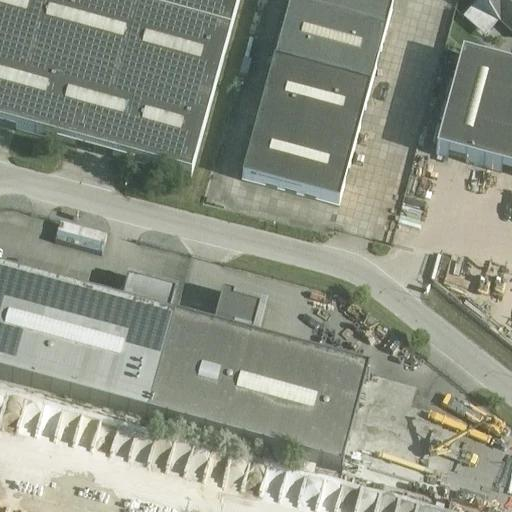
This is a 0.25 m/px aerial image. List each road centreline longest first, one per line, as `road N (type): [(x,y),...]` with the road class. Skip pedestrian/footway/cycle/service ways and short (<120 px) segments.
road 1 (unclassified): [(511,388),(342,254),(0,177)]
road 2 (unknown): [(342,254),(410,0)]
road 3 (unknown): [(379,283),(441,221),(511,232)]
